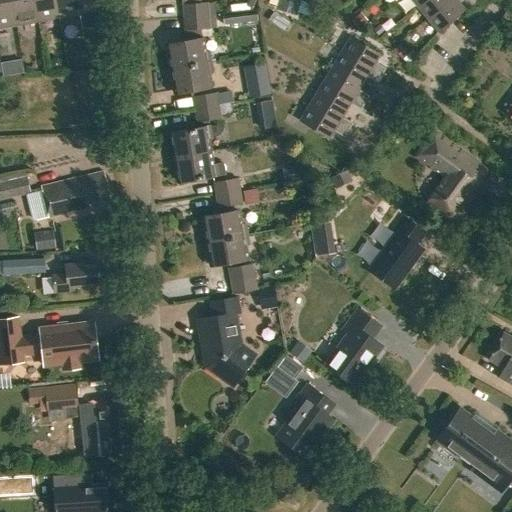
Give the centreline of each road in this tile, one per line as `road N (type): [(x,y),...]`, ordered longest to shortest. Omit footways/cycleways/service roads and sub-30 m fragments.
road 1 (unclassified): [(163,511),(128,0)]
road 2 (tertiary): [(322,511),(511,253)]
road 3 (track): [(0,130),(136,124)]
